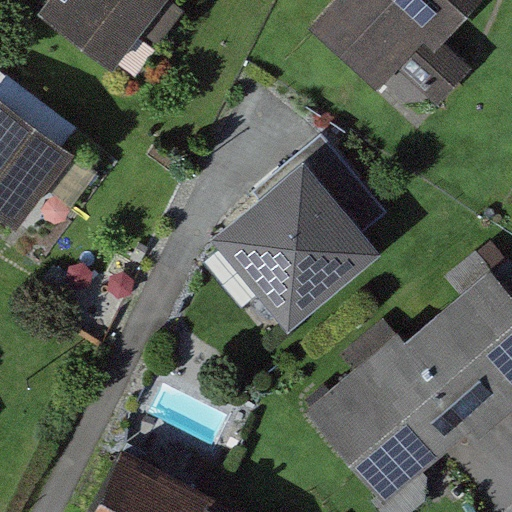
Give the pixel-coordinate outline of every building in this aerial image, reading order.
[(166,0),(67,0),(51,22),(125,77),(177,8),(166,0)] [(356,0),(325,35),(394,96),(479,0),(356,0)] [(80,165),(0,107),(0,217),(27,237),(80,165)] [(216,245),(285,330),(382,251),(312,167),(216,245)] [(315,404),(385,497),(511,401),(511,289),(496,269),(315,404)] [(97,511),(239,511),(130,452),(97,511)]
